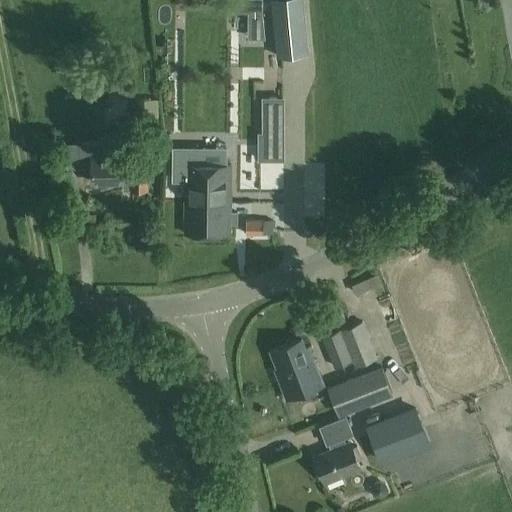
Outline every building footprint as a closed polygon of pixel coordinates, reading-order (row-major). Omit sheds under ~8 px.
[(271,0),(277,56),(308,53),(302,0),(271,0)] [(249,10),(249,18),(262,18),(261,10),(249,10)] [(208,15),(210,62),(247,61),(245,14),(208,15)] [(158,55),(159,77),(199,74),(198,53),(158,55)] [(238,88),(210,88),(210,104),(239,103),(238,88)] [(163,95),(163,142),(191,142),(192,96),(163,95)] [(263,98),(263,134),(283,134),(283,98),(263,98)] [(148,188),(147,183),(147,170),(147,159),(145,159),(131,159),(131,154),(100,155),(100,141),(78,142),(79,166),(91,166),(92,182),(131,180),(131,189),(148,188)] [(145,159),(147,159),(147,170),(163,169),(162,146),(160,146),(146,146),(145,146),(145,159)] [(230,211),(230,163),(224,163),(224,147),(172,146),(172,179),(184,179),(184,232),(229,232),(230,219),(236,219),(237,211),(230,211)] [(246,218),(245,232),(272,233),(272,219),(246,218)] [(377,272),(351,284),(356,294),(382,282),(377,272)] [(341,309),(331,314),(335,324),(346,319),(341,309)] [(362,320),(360,321),(340,328),(351,359),(354,366),(377,356),(362,320)] [(351,359),(340,328),(321,335),(334,366),(351,359)] [(317,367),(308,345),(304,346),(301,338),(270,350),(277,367),(275,368),(286,397),(323,383),(322,382),(321,382),(316,368),(317,367)] [(368,371),(378,397),(392,392),(381,365),(368,371)] [(429,442),(416,408),(369,427),(382,460),(429,442)] [(328,443),(332,442),(334,449),(316,456),(319,463),(317,466),(320,474),(324,474),(326,481),(361,467),(351,442),(346,444),(343,437),(353,433),(346,417),(321,427),(328,443)] [(301,444),(324,435),(319,423),(297,432),(301,444)] [(372,489),(374,494),(379,497),(385,495),(387,489),(385,484),(380,481),(374,483),(372,489)]
